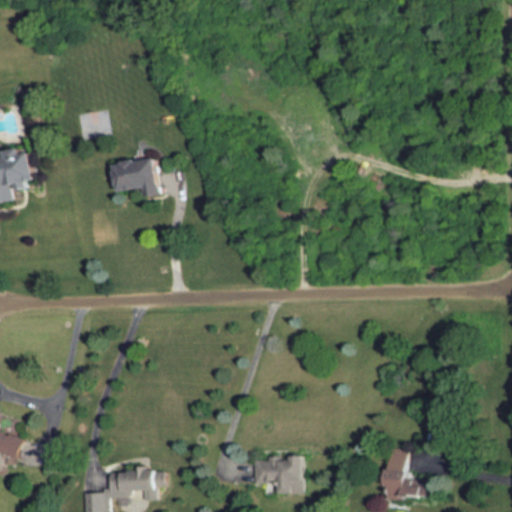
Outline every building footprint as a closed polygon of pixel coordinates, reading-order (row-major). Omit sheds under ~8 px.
[(110,135),(106,109),(77,114),(81,140),(110,135)] [(0,144),(0,204),(18,200),(15,187),(45,180),(35,137),(0,144)] [(113,159),(118,191),(151,186),(153,198),(165,196),(159,153),(113,159)] [(0,429),(0,458),(15,464),(24,439),(0,429)] [(389,451),(388,503),(433,504),(434,475),(407,475),(407,451),(389,451)] [(253,453),(254,497),(302,496),(301,452),(253,453)] [(82,492),(83,511),(109,511),(111,499),(171,500),(168,464),(108,463),(108,490),(82,492)]
